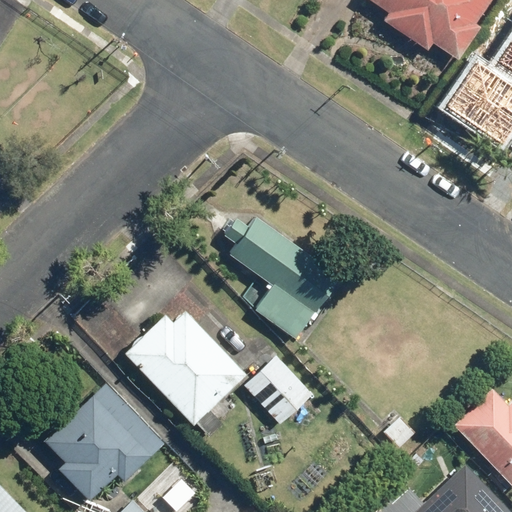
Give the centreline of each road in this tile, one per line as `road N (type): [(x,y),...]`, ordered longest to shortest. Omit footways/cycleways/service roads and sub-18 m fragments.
road 1 (residential): [(234,67),(511,254)]
road 2 (residential): [(0,287),(234,67)]
road 3 (residential): [(133,0),(234,67)]
